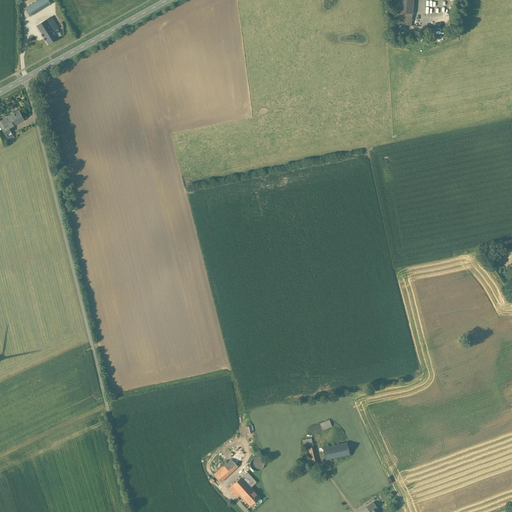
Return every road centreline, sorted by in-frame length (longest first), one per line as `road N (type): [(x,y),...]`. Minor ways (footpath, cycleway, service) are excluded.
road 1 (unclassified): [(26,80),(133,511)]
road 2 (tertiary): [(171,0),(26,80)]
